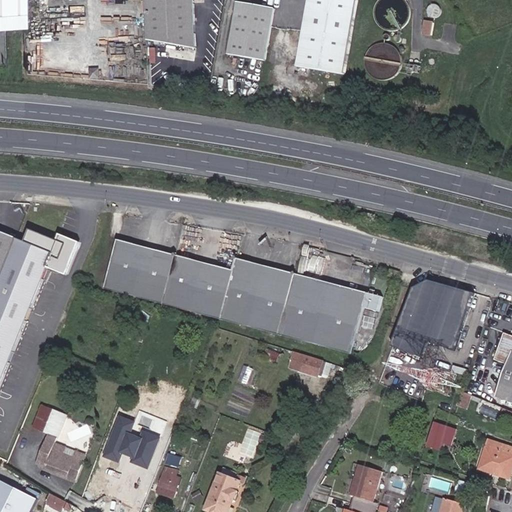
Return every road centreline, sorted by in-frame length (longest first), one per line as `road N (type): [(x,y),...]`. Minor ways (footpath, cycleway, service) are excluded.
road 1 (trunk): [(0,137),(256,171),(511,228)]
road 2 (trunk): [(511,198),(262,141),(0,109)]
road 3 (unclassified): [(417,257),(268,216),(0,183)]
road 4 (unknown): [(94,191),(83,254),(4,431)]
road 5 (unclassified): [(381,376),(417,257)]
